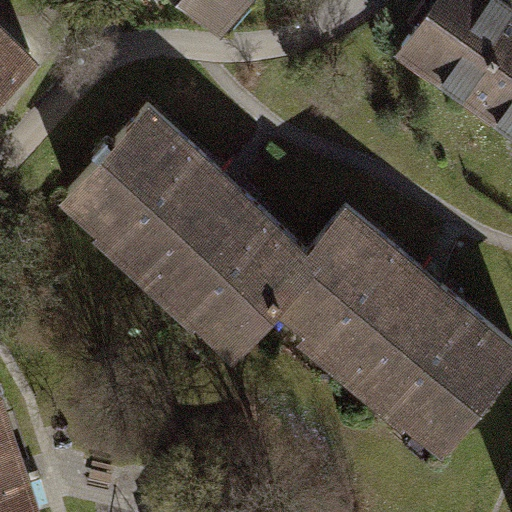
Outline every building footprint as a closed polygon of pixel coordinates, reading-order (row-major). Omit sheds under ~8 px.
[(191,0),(213,18),(228,0),(191,0)] [(511,0),(420,0),(393,38),(511,121),(511,0)] [(0,71),(11,60),(0,49),(0,71)] [(301,248),(298,246),(139,100),(60,186),(97,221),(103,214),(193,296),(187,303),(224,337),(264,292),(262,290),(301,248)] [(262,290),(264,292),(301,323),(307,316),(401,394),(395,401),(433,434),(508,343),(337,200),(298,246),(301,248),(262,290)] [(0,511),(28,511),(0,426),(0,511)]
